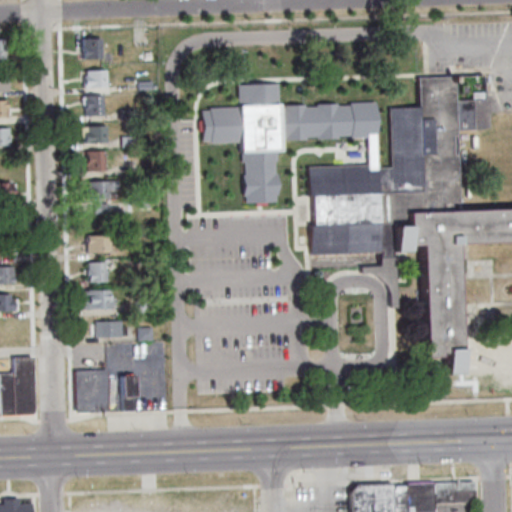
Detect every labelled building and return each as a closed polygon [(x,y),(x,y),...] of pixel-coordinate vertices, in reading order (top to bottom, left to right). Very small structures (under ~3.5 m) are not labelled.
[(80,39),(98,39),(99,59),(80,60),(80,58),(78,58),(78,50),(79,50),(79,46),(80,46),(80,39)] [(103,70),(103,86),(82,87),(82,77),(84,77),(84,71),(103,70)] [(237,154),(237,142),(208,143),(208,141),(200,141),(198,112),(206,112),(206,109),(235,107),(235,85),(275,83),(275,107),(281,107),(281,106),(301,105),(301,106),(313,106),(313,104),(333,104),(333,105),(346,105),(346,103),(371,102),(374,168),(388,167),(386,108),(416,107),(415,79),(480,76),(481,100),(469,101),(470,129),(452,130),(455,201),(447,202),(447,210),(511,208),(511,240),(452,241),(456,338),(511,336),(511,365),(457,367),(457,371),(443,372),(443,355),(421,356),(417,248),(406,249),(406,252),(391,252),(391,256),(377,257),(377,250),(308,253),(306,226),(311,225),(310,196),(305,196),(304,167),(364,164),(363,137),(347,137),(346,135),(334,135),(334,138),(315,139),(315,136),(301,136),(302,139),(282,140),(282,138),(277,138),(277,152),(273,152),(273,160),(270,161),(271,174),(273,174),(274,194),(272,194),(272,202),(243,203),(242,196),(240,196),(240,175),(241,175),(240,163),(239,163),(239,154),(237,154)] [(148,82),(148,89),(136,90),(135,82),(148,82)] [(82,96),(99,95),(100,114),(83,115),(82,96)] [(116,111),(133,110),(133,120),(117,121),(116,111)] [(102,125),(103,141),(82,142),(82,133),(84,133),(84,126),(102,125)] [(135,137),(136,146),(119,147),(118,137),(135,137)] [(84,151),(101,150),(102,171),(85,171),(84,151)] [(114,181),(114,190),(105,190),(105,197),(97,198),(98,205),(104,204),(105,213),(92,214),(92,204),(94,204),(94,198),(83,198),(83,187),(86,187),(86,182),(114,181)] [(0,183),(7,183),(8,199),(0,199),(0,183)] [(85,235),(106,234),(107,252),(86,253),(85,235)] [(0,239),(8,239),(9,255),(0,255),(0,239)] [(391,256),(393,308),(387,308),(386,294),(383,285),(378,281),(373,276),(365,273),(358,273),(358,267),(377,266),(377,257),(391,256)] [(85,262),(101,261),(102,280),(86,281),(85,262)] [(0,283),(0,266),(8,266),(9,283),(0,283)] [(81,291),(107,290),(107,298),(110,298),(110,307),(82,308),(81,291)] [(14,309),(0,310),(0,294),(7,294),(7,300),(14,299),(14,309)] [(133,314),(132,301),(146,300),(147,313),(133,314)] [(93,321),(117,320),(118,336),(94,337),(93,321)] [(135,341),(134,328),(148,327),(149,340),(135,341)] [(10,357),(11,370),(9,374),(10,415),(28,414),(29,414),(30,413),(31,411),(29,357),(10,357)] [(106,410),(105,369),(72,369),(73,410),(106,410)] [(9,374),(0,374),(0,415),(10,415),(9,374)] [(119,410),(133,410),(132,376),(118,377),(119,410)] [(433,504),(471,503),(471,482),(432,483),(433,504)] [(403,511),(403,485),(430,484),(430,511),(403,511)] [(352,488),(346,493),(346,511),(388,511),(388,488),(388,486),(352,488)] [(388,511),(388,488),(402,488),(403,511),(388,511)] [(0,511),(30,511),(30,505),(15,505),(15,500),(0,501),(0,511)]
